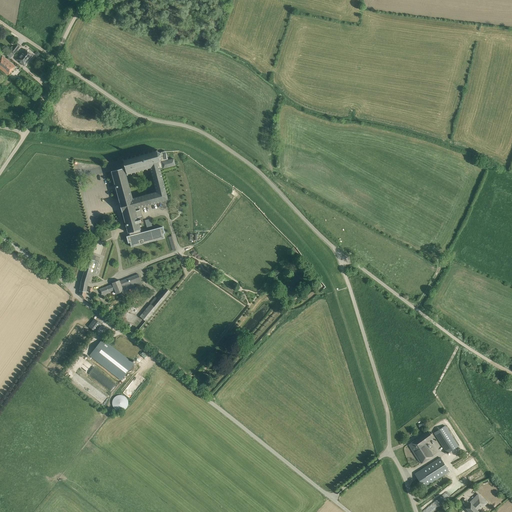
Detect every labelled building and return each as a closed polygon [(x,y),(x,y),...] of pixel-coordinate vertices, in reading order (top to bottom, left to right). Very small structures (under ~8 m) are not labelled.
[(16,43),(10,51),(14,54),(14,55),(21,46),(16,43)] [(20,62),(28,52),(25,49),(17,59),(20,62)] [(33,56),(29,53),(28,52),(20,62),(18,63),(23,67),(33,56)] [(15,67),(11,64),(3,57),(2,58),(0,56),(0,67),(8,75),(15,67)] [(166,154),(166,152),(166,151),(162,152),(160,152),(158,151),(158,150),(157,149),(157,151),(154,152),(153,150),(127,158),(127,159),(124,160),(123,159),(122,159),(123,161),(124,163),(122,164),(123,168),(124,168),(126,175),(151,168),(159,166),(159,168),(163,167),(163,169),(176,165),(174,159),(168,160),(167,155),(167,154),(166,154)] [(168,200),(159,168),(159,166),(151,168),(157,193),(132,199),(134,204),(143,202),(144,206),(168,200)] [(128,184),(126,175),(124,168),(123,168),(112,171),(116,187),(128,184)] [(134,204),(132,199),(128,184),(116,187),(120,202),(119,202),(122,212),(123,212),(128,233),(135,231),(136,234),(127,237),(128,243),(130,243),(131,247),(164,238),(163,234),(165,233),(163,227),(140,233),(139,230),(140,230),(139,223),(142,223),(141,220),(138,220),(137,218),(142,217),(140,210),(136,212),(135,209),(144,206),(143,202),(134,204)] [(95,255),(90,253),(81,281),(88,283),(91,273),(93,273),(95,268),(97,261),(95,260),(96,256),(95,256),(95,255)] [(116,294),(142,284),(139,274),(120,281),(119,280),(112,283),(113,284),(100,289),(102,294),(115,290),(116,294)] [(88,285),(88,283),(81,281),(81,282),(81,284),(81,285),(79,295),(86,298),(86,296),(87,291),(87,286),(88,285)] [(139,317),(145,322),(171,292),(166,288),(157,298),(155,297),(139,317)] [(101,324),(94,319),(89,326),(96,332),(101,324)] [(121,380),(131,368),(134,364),(103,339),(90,355),(121,380)] [(117,411),(129,405),(124,394),(112,400),(117,411)] [(447,453),(458,446),(445,426),(434,433),(447,453)] [(421,463),(425,461),(433,455),(425,443),(433,438),(431,435),(433,434),(432,432),(430,433),(428,431),(409,444),(421,463)] [(423,488),(428,485),(449,471),(440,458),(415,474),(423,488)] [(469,511),(478,511),(479,511),(478,511),(486,504),(478,496),(471,504),(471,503),(466,508),(469,511)]
